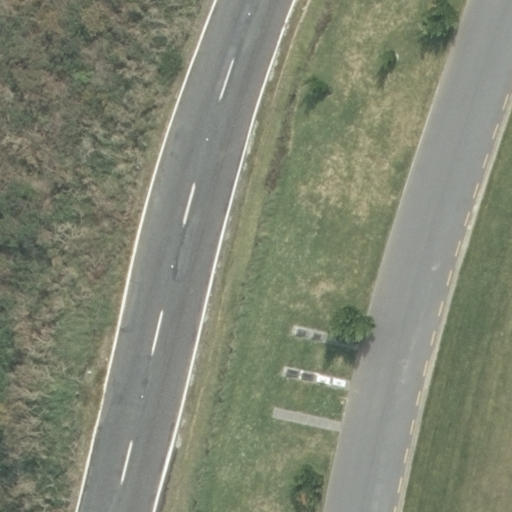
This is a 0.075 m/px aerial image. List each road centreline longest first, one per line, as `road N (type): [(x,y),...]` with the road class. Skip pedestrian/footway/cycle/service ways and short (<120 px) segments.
road 1 (unclassified): [(359,511),(510,0)]
road 2 (unclassified): [(119,511),(185,215),(256,0)]
